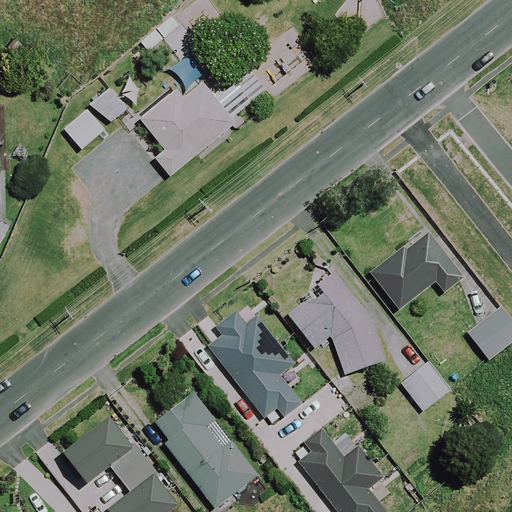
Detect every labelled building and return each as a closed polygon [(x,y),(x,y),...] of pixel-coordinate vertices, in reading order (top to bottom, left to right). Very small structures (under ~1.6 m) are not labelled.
[(178,31),(169,19),(138,43),(146,55),(178,31)] [(130,109),(111,87),(92,104),(111,126),(130,109)] [(138,124),(163,155),(154,163),(168,181),(234,127),(202,88),(183,103),(175,94),(138,124)] [(103,135),(86,115),(63,134),(80,154),(103,135)] [(469,288),(424,231),(369,275),(399,313),(434,284),(443,296),(454,288),(460,296),(469,288)] [(378,333),(331,274),(323,280),(318,273),(297,289),(306,300),(285,316),(314,354),(329,342),(343,376),(384,366),(378,333)] [(511,344),(511,324),(500,309),(467,333),(488,362),(511,344)] [(239,341),(215,361),(251,405),(299,366),(275,335),(250,355),(239,341)] [(448,395),(425,364),(399,385),(422,415),(448,395)] [(200,393),(155,424),(167,441),(163,444),(210,511),(214,511),(260,480),(200,393)] [(196,511),(174,482),(161,493),(130,452),(86,485),(105,511),(196,511)]
